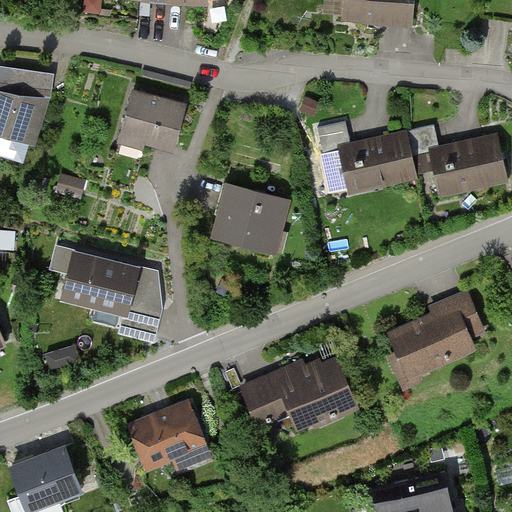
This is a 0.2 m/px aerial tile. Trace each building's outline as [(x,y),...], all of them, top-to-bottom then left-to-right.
[(168,0),(129,0),(129,11),(168,13),(168,0)] [(207,0),(168,0),(168,13),(207,16),(207,0)] [(344,0),(343,28),(413,33),(414,0),(344,0)] [(511,0),(487,0),(485,26),(511,28),(511,0)] [(36,155),(51,104),(51,83),(0,76),(0,166),(24,173),(30,153),(36,155)] [(186,112),(135,98),(121,148),(172,162),(186,112)] [(435,178),(428,154),(440,151),(434,128),(352,150),(347,129),(318,137),(324,161),(339,157),(350,200),(435,178)] [(435,178),(441,205),(509,187),(496,137),(440,151),(428,154),(435,178)] [(289,207),(229,194),(217,246),(278,259),(289,207)] [(0,243),(16,244),(16,228),(0,227),(0,243)] [(144,270),(72,252),(59,305),(131,322),(144,270)] [(388,330),(411,380),(480,349),(473,335),(489,328),(469,284),(432,301),(436,309),(388,330)] [(0,367),(10,363),(0,339),(0,367)] [(308,357),(245,385),(265,429),(293,417),(302,437),(363,409),(339,355),(312,367),(308,357)] [(192,396),(130,420),(150,470),(211,446),(192,396)] [(63,439),(10,460),(29,508),(82,488),(63,439)] [(456,511),(447,476),(373,494),(377,511),(456,511)]
